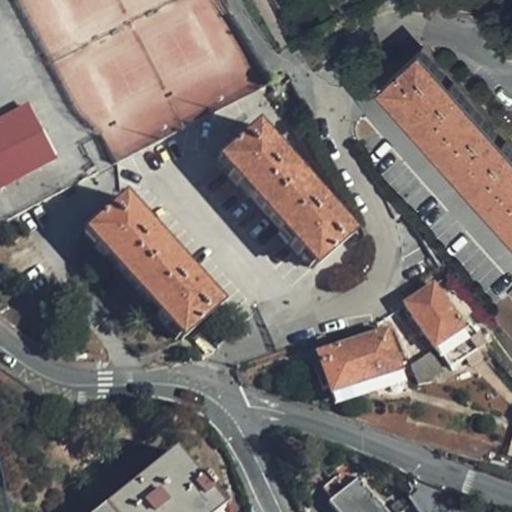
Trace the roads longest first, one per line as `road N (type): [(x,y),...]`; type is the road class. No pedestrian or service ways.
road 1 (residential): [(511,494),(273,409),(222,403)]
road 2 (residential): [(0,346),(55,380),(183,386),(222,403)]
road 3 (residential): [(222,403),(245,431),(283,511)]
